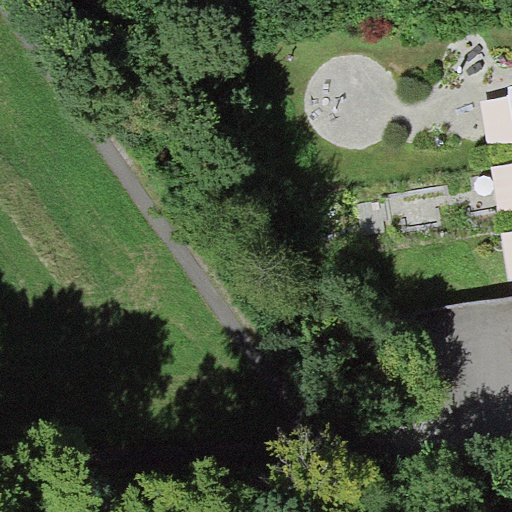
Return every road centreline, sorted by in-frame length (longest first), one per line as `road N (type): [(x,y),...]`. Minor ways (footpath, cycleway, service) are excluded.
road 1 (track): [(359,453),(0,468)]
road 2 (residential): [(359,453),(511,437)]
